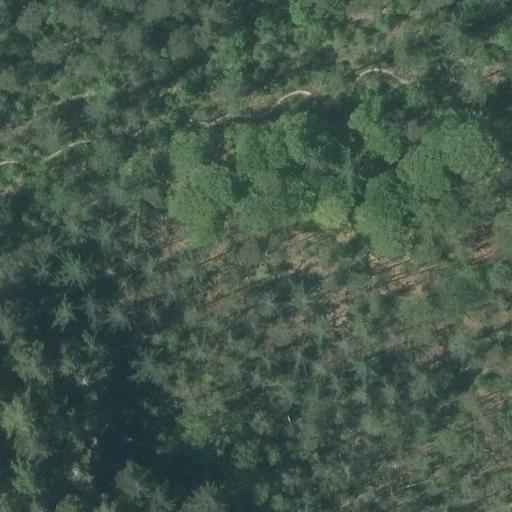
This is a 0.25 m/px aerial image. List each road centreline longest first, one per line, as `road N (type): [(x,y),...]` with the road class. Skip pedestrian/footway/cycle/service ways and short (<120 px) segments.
road 1 (track): [(0,192),(238,136),(424,109),(511,119)]
road 2 (track): [(0,288),(250,511)]
